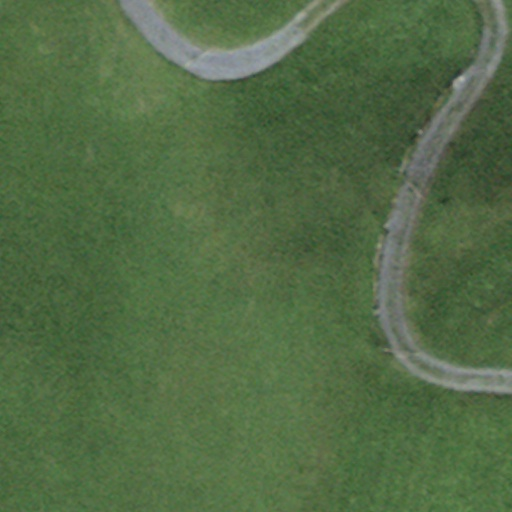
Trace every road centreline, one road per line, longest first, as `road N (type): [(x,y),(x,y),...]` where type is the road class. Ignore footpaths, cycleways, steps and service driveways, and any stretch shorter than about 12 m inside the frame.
road 1 (track): [(488,0),(496,34),(491,52),(413,184),(389,310),(408,355),(427,369),(511,383)]
road 2 (track): [(134,0),(180,54),(207,64),(268,53),(331,0)]
